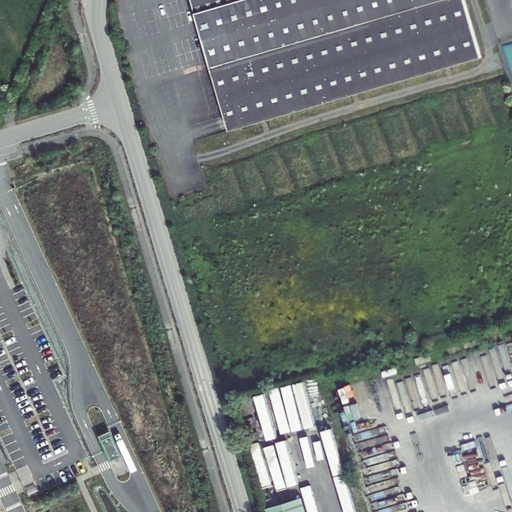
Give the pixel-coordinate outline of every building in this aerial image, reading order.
[(191,0),(229,130),(483,56),(466,0),(191,0)] [(2,114),(4,120),(14,118),(12,111),(2,114)] [(324,410),(316,381),(305,384),(304,380),(283,386),(295,430),(318,424),(315,413),(324,410)] [(281,392),(271,393),(271,401),(281,401),(281,392)] [(345,477),(342,464),(334,465),(337,479),(345,477)] [(264,508),(265,511),(304,511),(300,497),(264,508)]
